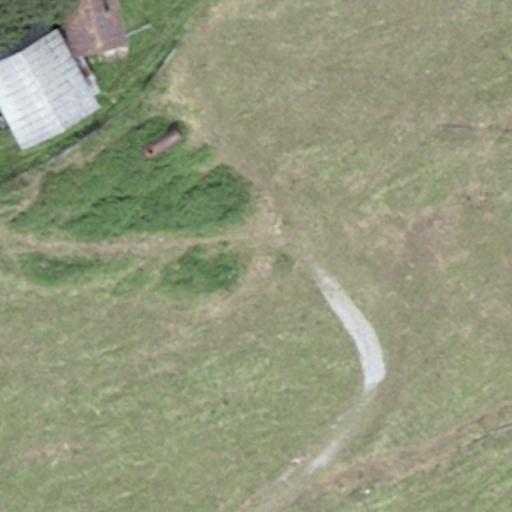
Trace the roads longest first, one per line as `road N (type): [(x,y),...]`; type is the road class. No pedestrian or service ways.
road 1 (track): [(252,511),(361,413),(366,342),(286,241),(83,252),(0,239)]
road 2 (track): [(224,0),(102,115),(0,168)]
